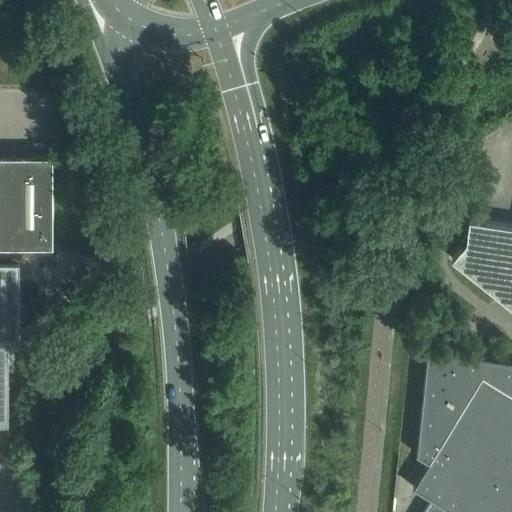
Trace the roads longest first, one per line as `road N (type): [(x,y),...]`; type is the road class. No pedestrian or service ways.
road 1 (secondary): [(95,14),(157,210),(181,511)]
road 2 (secondary): [(273,511),(271,292),(253,174),(214,31)]
road 3 (tertiary): [(95,14),(214,31)]
